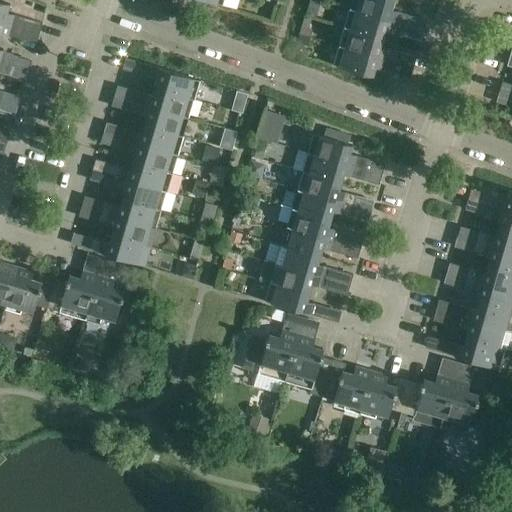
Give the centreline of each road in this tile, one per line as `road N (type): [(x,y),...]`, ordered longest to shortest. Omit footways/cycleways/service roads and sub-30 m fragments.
road 1 (unclassified): [(442,136),(96,2)]
road 2 (residential): [(48,247),(105,56),(81,47)]
road 3 (residential): [(386,339),(395,312),(387,295),(396,267),(408,260),(418,187),(442,136)]
road 4 (residential): [(81,47),(57,40),(0,220)]
road 5 (residential): [(442,136),(478,0)]
